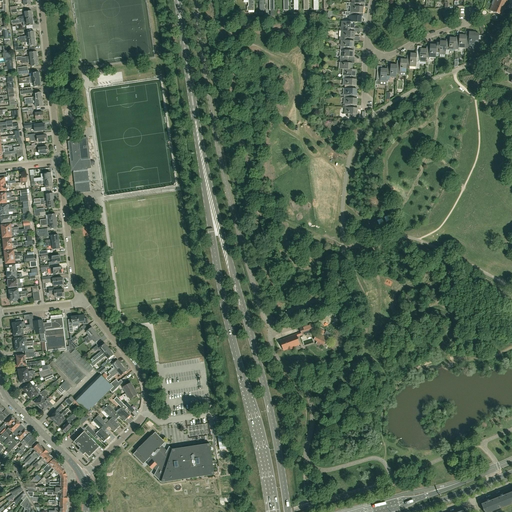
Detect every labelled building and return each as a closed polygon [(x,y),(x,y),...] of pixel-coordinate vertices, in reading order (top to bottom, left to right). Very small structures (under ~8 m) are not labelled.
[(505,7),(507,0),(493,0),(490,10),(502,15),(505,7)] [(358,3),(349,3),(348,6),(351,6),(350,12),(352,13),(355,13),(363,13),(364,7),(358,7),(358,3)] [(25,12),(25,13),(24,13),(24,16),(25,16),(22,17),(19,17),(19,20),(33,18),(32,12),(25,12)] [(355,22),(362,23),(362,16),(355,16),(355,13),(352,13),(352,16),(349,15),(348,22),(355,22)] [(348,22),(341,21),(341,28),(340,27),(340,30),(341,30),(348,31),(348,28),(354,28),(355,22),(348,22)] [(341,40),(344,40),(347,41),(347,38),(354,38),(355,32),(348,31),(341,30),(340,37),(339,37),(339,40),(341,40)] [(21,40),(35,39),(34,32),(27,32),(27,34),(26,34),(27,36),(19,37),(19,38),(14,39),(14,41),(21,40)] [(475,42),(478,43),(479,34),(475,33),(475,32),(469,32),(468,38),(465,38),(465,46),(468,47),(468,45),(474,46),(475,42)] [(465,46),(465,38),(466,36),(459,35),(459,41),(456,41),(455,50),(459,50),(459,48),(465,48),(465,46)] [(449,51),(455,51),(455,50),(456,41),(456,38),(450,38),(449,42),(446,42),(446,49),(449,49),(449,51)] [(21,40),(22,43),(28,42),(29,50),(34,49),(34,46),(36,46),(35,39),(21,40)] [(354,48),(354,41),(347,41),(344,40),(341,40),(341,50),(345,50),(346,47),(354,48)] [(446,42),(440,41),(439,47),(436,47),(435,56),(439,56),(439,54),(445,55),(446,49),(446,42)] [(435,56),(436,47),(436,45),(430,44),(429,51),(426,51),(426,57),(435,58),(435,56)] [(37,52),(34,52),(34,49),(29,50),(30,56),(27,57),(23,58),(20,57),(16,57),(17,61),(21,61),(27,60),(30,60),(38,59),(37,52)] [(419,57),(417,57),(416,69),(419,69),(419,64),(426,64),(426,57),(426,51),(426,49),(420,49),(419,57)] [(347,57),(353,57),(354,51),(345,50),(341,50),(340,59),(347,60),(347,57)] [(410,62),(407,62),(406,69),(409,69),(409,67),(416,67),(415,69),(416,69),(417,57),(417,54),(410,53),(410,62)] [(348,60),(347,60),(340,59),(339,69),(343,69),(352,70),(353,63),(348,63),(348,60)] [(400,68),(397,68),(396,71),(399,71),(399,72),(406,73),(406,69),(407,62),(407,60),(400,59),(400,68)] [(390,80),(390,78),(396,78),(396,71),(397,68),(397,65),(390,64),(390,73),(387,73),(386,80),(390,80)] [(356,76),(356,70),(352,70),(343,69),(342,78),(344,79),(347,79),(348,76),(356,76)] [(387,73),(387,69),(381,69),(380,77),(377,77),(377,81),(376,81),(375,88),(377,88),(377,85),(380,85),(380,82),(386,82),(386,80),(387,73)] [(30,80),(40,79),(39,72),(32,73),(32,77),(26,78),(26,81),(30,80)] [(347,79),(344,79),(343,85),(345,85),(345,88),(348,88),(348,85),(356,86),(357,79),(347,79)] [(344,98),(345,98),(350,98),(351,95),(356,96),(357,89),(348,88),(345,88),(344,88),(343,95),(344,95),(344,98)] [(34,94),(34,95),(34,97),(35,97),(31,98),(27,98),(27,101),(29,101),(32,101),(35,100),(42,99),(41,93),(34,94)] [(350,98),(345,98),(344,98),(344,104),(345,104),(344,105),(342,105),(342,107),(344,107),(345,107),(350,108),(350,105),(357,105),(357,99),(350,98)] [(357,108),(350,108),(345,107),(344,107),(344,114),(345,114),(345,119),(349,120),(349,117),(355,118),(355,115),(357,115),(357,108)] [(33,111),(28,112),(27,112),(27,115),(30,115),(30,117),(35,117),(36,120),(43,119),(43,112),(33,114),(33,111)] [(24,124),(24,129),(34,128),(34,132),(45,130),(45,129),(46,129),(46,125),(44,125),(44,124),(36,125),(35,122),(31,123),(30,123),(24,124)] [(37,143),(42,142),(42,143),(45,143),(45,142),(46,142),(48,141),(47,136),(45,136),(45,135),(35,137),(35,134),(25,135),(26,139),(29,138),(30,142),(37,141),(37,143)] [(89,163),(88,159),(90,157),(89,154),(88,152),(89,150),(89,146),(87,145),(88,143),(88,139),(86,138),(80,138),(79,140),(68,141),(69,150),(68,151),(69,151),(69,153),(68,154),(69,155),(70,157),(69,158),(70,158),(71,171),(73,171),(76,194),(90,192),(88,169),(89,169),(89,163)] [(39,154),(43,154),(44,155),(47,154),(47,153),(47,147),(37,148),(36,146),(26,147),(27,150),(32,150),(32,153),(39,153),(39,154)] [(34,182),(38,181),(45,180),(52,180),(51,173),(41,174),(41,178),(34,179),(34,182)] [(0,184),(6,184),(11,183),(16,183),(15,180),(9,181),(9,176),(7,177),(7,175),(0,175),(0,179),(0,178),(0,184)] [(6,187),(7,187),(6,185),(8,185),(8,186),(11,186),(11,184),(11,183),(6,184),(0,184),(0,191),(2,191),(2,192),(6,191),(6,187)] [(40,223),(57,221),(56,214),(49,215),(49,219),(40,220),(40,223)] [(19,230),(2,231),(3,234),(2,234),(2,237),(3,237),(3,238),(12,237),(11,234),(14,233),(17,232),(17,230),(19,230)] [(49,243),(52,242),(59,242),(58,235),(51,236),(52,240),(45,240),(46,243),(49,243)] [(52,262),(55,262),(55,264),(59,264),(59,262),(60,261),(59,255),(50,256),(50,259),(52,259),(52,262)] [(5,263),(6,263),(6,264),(15,263),(14,260),(20,259),(20,256),(22,256),(15,257),(5,258),(6,260),(5,261),(5,263)] [(15,264),(15,265),(12,265),(12,266),(6,266),(7,269),(6,269),(6,272),(17,271),(16,268),(19,267),(19,264),(15,264)] [(52,276),(42,278),(42,283),(53,281),(53,285),(63,284),(62,278),(52,279),(52,276)] [(8,285),(9,285),(9,287),(14,287),(15,288),(22,287),(21,283),(20,283),(20,279),(8,281),(8,282),(7,282),(8,285)] [(54,288),(48,288),(49,294),(54,293),(55,297),(64,296),(64,289),(54,291),(54,288)] [(85,315),(78,316),(79,323),(83,322),(83,324),(88,324),(87,319),(85,319),(85,315)] [(71,319),(68,320),(70,333),(73,332),(73,326),(79,326),(79,323),(78,316),(71,317),(71,319)] [(47,353),(66,350),(62,318),(50,319),(51,322),(49,323),(49,325),(43,326),(43,320),(34,321),(35,335),(41,334),(44,334),(45,342),(46,351),(47,353)] [(14,327),(14,330),(23,329),(30,328),(33,327),(32,319),(29,320),(30,325),(22,326),(22,322),(21,323),(21,320),(16,321),(16,323),(12,324),(13,327),(14,327)] [(302,335),(314,331),(311,324),(299,327),(302,335)] [(84,339),(85,341),(88,339),(89,339),(91,337),(96,333),(92,327),(86,332),(87,333),(88,335),(87,336),(84,339)] [(14,336),(23,335),(23,331),(31,330),(30,328),(23,329),(14,330),(14,332),(13,332),(14,336)] [(101,338),(96,333),(91,337),(95,343),(101,338)] [(280,340),(283,350),(288,349),(288,350),(293,349),(292,347),(300,344),(297,336),(301,335),(301,333),(280,340)] [(327,338),(320,334),(315,344),(323,347),(327,338)] [(24,351),(24,350),(25,350),(25,353),(34,352),(34,349),(28,350),(27,346),(33,346),(33,343),(16,345),(16,348),(15,348),(15,351),(22,351),(23,351),(23,352),(23,351),(24,351)] [(94,361),(109,349),(105,344),(99,348),(101,351),(92,358),(94,361)] [(109,349),(94,361),(98,358),(100,360),(103,358),(105,356),(108,359),(114,354),(109,349)] [(35,357),(34,352),(25,353),(25,355),(22,356),(16,357),(17,360),(18,361),(25,360),(25,358),(35,357)] [(115,362),(112,365),(114,367),(108,372),(110,375),(114,372),(116,370),(122,365),(118,360),(115,362)] [(126,371),(122,365),(116,370),(114,372),(110,375),(106,378),(108,381),(119,373),(121,375),(126,371)] [(34,374),(34,373),(20,376),(20,379),(19,379),(20,383),(23,383),(23,382),(29,381),(29,377),(30,377),(29,375),(34,374)] [(113,387),(101,376),(100,375),(75,400),(75,401),(81,406),(87,412),(113,387)] [(117,388),(123,382),(121,380),(118,382),(115,386),(117,388)] [(26,391),(27,393),(35,387),(40,385),(39,384),(38,385),(37,383),(33,386),(31,383),(24,389),(23,390),(25,392),(26,391)] [(122,388),(126,393),(134,389),(130,383),(123,387),(122,388)] [(31,398),(41,391),(39,388),(41,386),(40,385),(35,387),(27,393),(29,396),(28,396),(30,398),(31,398)] [(65,391),(64,389),(61,386),(57,390),(62,394),(65,391)] [(134,389),(126,393),(128,399),(129,398),(129,399),(137,394),(134,389)] [(39,407),(40,407),(48,399),(45,397),(48,394),(44,390),(36,396),(39,399),(38,400),(35,403),(37,404),(37,405),(39,407)] [(41,409),(41,410),(42,411),(43,412),(44,412),(49,407),(50,408),(53,405),(49,402),(51,400),(49,397),(48,399),(40,407),(41,409)] [(125,410),(127,408),(125,405),(117,397),(114,400),(122,408),(119,410),(127,418),(130,415),(125,410)] [(132,412),(134,410),(127,403),(125,405),(127,408),(132,412)] [(117,418),(119,416),(124,421),(127,418),(119,410),(117,413),(109,405),(106,408),(117,418)] [(53,421),(54,422),(65,411),(64,411),(60,415),(58,413),(62,409),(60,407),(52,415),(53,415),(50,418),(51,419),(51,420),(53,421)] [(111,418),(109,421),(117,429),(120,426),(115,421),(117,418),(106,408),(105,409),(103,407),(101,409),(102,411),(103,410),(111,418)] [(0,423),(1,422),(10,414),(5,410),(0,415),(0,423)] [(66,413),(65,411),(54,422),(56,424),(58,426),(59,426),(63,422),(63,421),(65,419),(63,417),(64,416),(63,416),(66,413)] [(106,429),(109,427),(114,432),(117,429),(109,421),(106,418),(104,420),(99,415),(96,418),(106,429)] [(9,427),(16,420),(12,416),(8,420),(7,420),(6,421),(6,422),(3,424),(5,426),(0,431),(0,432),(2,434),(9,427)] [(64,433),(65,432),(65,433),(68,430),(72,427),(69,424),(74,420),(70,417),(67,420),(66,421),(67,423),(61,429),(63,430),(63,431),(64,433)] [(101,429),(99,431),(107,439),(109,436),(104,431),(106,429),(96,418),(93,421),(101,429)] [(0,440),(11,450),(21,441),(29,433),(16,420),(9,427),(2,434),(2,435),(0,436),(0,440)] [(96,439),(98,437),(104,442),(107,439),(99,431),(96,434),(88,426),(85,428),(96,439)] [(78,450),(83,455),(85,453),(89,457),(99,447),(84,432),(74,442),(81,448),(78,450)] [(149,464),(148,465),(152,469),(153,468),(156,471),(154,475),(161,482),(214,474),(210,443),(172,449),(169,446),(167,451),(162,446),(165,442),(155,432),(133,454),(143,464),(147,461),(149,464)] [(224,433),(217,434),(220,454),(227,453),(224,433)] [(33,437),(29,434),(23,440),(26,442),(20,447),(22,449),(33,437)] [(36,441),(33,437),(22,449),(19,452),(21,454),(25,451),(24,450),(29,445),(31,447),(36,441)] [(33,449),(35,451),(30,456),(32,457),(35,454),(37,452),(42,447),(40,446),(40,445),(39,444),(38,444),(33,449)] [(35,458),(36,456),(38,454),(40,456),(46,450),(44,448),(43,449),(42,447),(37,452),(35,454),(32,457),(29,460),(28,461),(29,463),(35,458)] [(40,463),(44,459),(49,454),(47,453),(48,452),(46,450),(40,456),(42,458),(39,462),(40,463)] [(46,465),(53,458),(52,458),(52,457),(51,456),(50,456),(49,454),(44,459),(40,463),(41,465),(43,463),(46,465)] [(52,468),(57,463),(57,462),(56,460),(55,461),(53,459),(43,469),(45,471),(46,470),(48,472),(52,468)] [(54,473),(61,466),(59,465),(59,464),(58,463),(57,463),(52,468),(54,470),(50,473),(52,475),(54,473)] [(57,475),(58,474),(59,475),(60,475),(61,475),(66,473),(64,470),(63,468),(63,467),(62,466),(61,466),(54,473),(57,475)] [(60,478),(60,479),(58,479),(58,483),(55,483),(53,483),(60,483),(68,483),(68,482),(68,481),(68,480),(68,478),(66,474),(61,476),(61,478),(60,478)] [(367,486),(310,502),(276,511),(304,511),(369,493),(303,511),(294,511),(293,508),(367,486)] [(12,499),(23,490),(22,488),(13,495),(10,497),(12,499)] [(499,508),(511,503),(511,501),(509,493),(495,499),(499,508)] [(495,499),(484,503),(481,504),(484,511),(489,511),(499,508),(495,499)]
